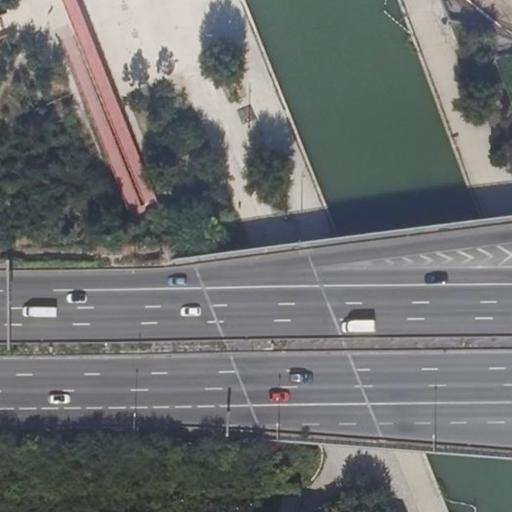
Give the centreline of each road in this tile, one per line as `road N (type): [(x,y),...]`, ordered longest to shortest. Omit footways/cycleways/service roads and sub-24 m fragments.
road 1 (trunk): [(511,242),(201,273),(21,306)]
road 2 (trunk): [(511,309),(21,306)]
road 3 (trunk): [(47,383),(259,413),(511,431)]
road 4 (trunk): [(47,383),(511,377)]
